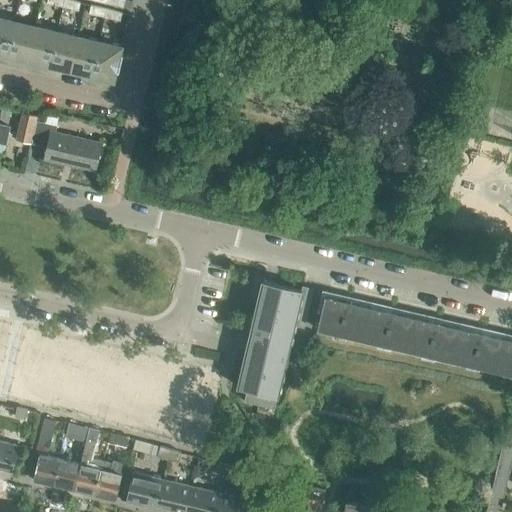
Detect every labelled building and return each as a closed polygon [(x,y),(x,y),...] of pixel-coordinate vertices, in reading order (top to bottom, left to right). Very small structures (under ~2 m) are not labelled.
[(71,0),(64,0),(63,6),(78,10),(80,2),(71,0)] [(89,13),(105,16),(107,9),(91,5),(89,13)] [(107,9),(105,16),(120,20),(122,12),(107,9)] [(0,52),(7,54),(15,22),(0,18),(0,52)] [(9,52),(29,57),(36,27),(15,22),(7,54),(8,55),(9,52)] [(29,57),(50,62),(57,32),(36,27),(29,57)] [(50,62),(71,67),(78,37),(57,32),(50,62)] [(90,74),(91,74),(99,42),(78,37),(71,67),(90,72),(90,74)] [(99,42),(91,74),(113,79),(115,72),(119,73),(123,55),(119,54),(121,47),(99,42)] [(23,112),(16,139),(30,143),(37,115),(23,112)] [(45,157),(96,169),(101,144),(55,133),(57,125),(37,120),(32,143),(47,147),(45,157)] [(0,123),(0,141),(6,143),(10,126),(0,123)] [(302,290),(263,281),(238,386),(277,395),(294,325),(302,290)] [(302,286),(302,290),(294,325),(304,327),(313,288),(302,286)] [(511,339),(325,295),(317,328),(511,374),(511,339)] [(15,416),(25,418),(28,409),(17,407),(15,416)] [(45,417),(39,443),(49,446),(55,420),(45,417)] [(86,440),(89,427),(69,422),(66,435),(86,440)] [(75,489),(95,494),(103,460),(93,458),(99,430),(89,427),(86,440),(81,463),(75,489)] [(111,437),(109,442),(127,446),(129,437),(128,437),(112,433),(111,437)] [(136,438),(133,447),(146,451),(148,442),(136,438)] [(0,440),(0,466),(13,469),(19,445),(0,440)] [(511,445),(503,443),(495,475),(509,478),(511,462),(511,445)] [(158,455),(164,457),(167,448),(160,446),(158,455)] [(167,448),(164,457),(178,460),(181,451),(167,448)] [(40,453),(34,479),(36,479),(47,482),(54,484),(60,458),(45,455),(40,453)] [(54,484),(75,489),(81,463),(60,458),(54,484)] [(103,460),(95,494),(116,499),(122,473),(120,473),(123,461),(113,459),(112,462),(103,460)] [(216,471),(225,474),(227,464),(218,462),(216,471)] [(227,464),(225,474),(236,477),(239,468),(227,464)] [(144,500),(157,503),(162,479),(133,472),(126,501),(143,505),(144,500)] [(509,478),(495,475),(489,503),(502,507),(509,478)] [(169,511),(173,511),(185,511),(192,486),(162,479),(157,503),(171,506),(169,511)] [(295,490),(292,502),(289,511),(320,511),(324,497),(325,489),(297,482),(295,491),(295,490)] [(217,511),(222,493),(192,486),(185,511),(217,511)] [(222,493),(217,511),(248,511),(251,500),(222,493)] [(393,511),(347,501),(344,511),(393,511)]
